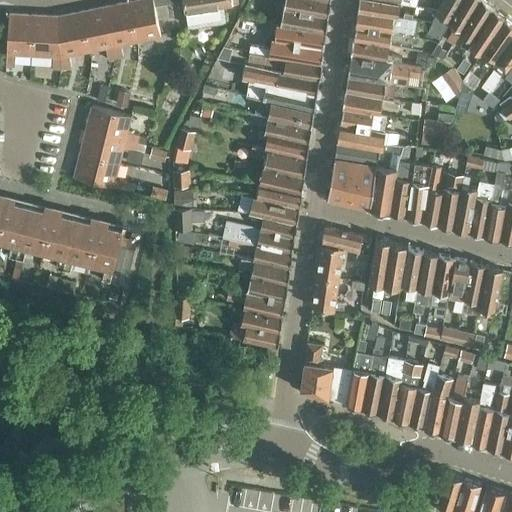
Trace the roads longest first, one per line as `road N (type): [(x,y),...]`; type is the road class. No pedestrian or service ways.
road 1 (residential): [(511,473),(443,451),(352,470),(280,445)]
road 2 (residential): [(313,207),(280,445)]
road 3 (residential): [(347,0),(313,207)]
road 4 (residential): [(511,255),(313,207)]
road 5 (residential): [(186,465),(0,492)]
